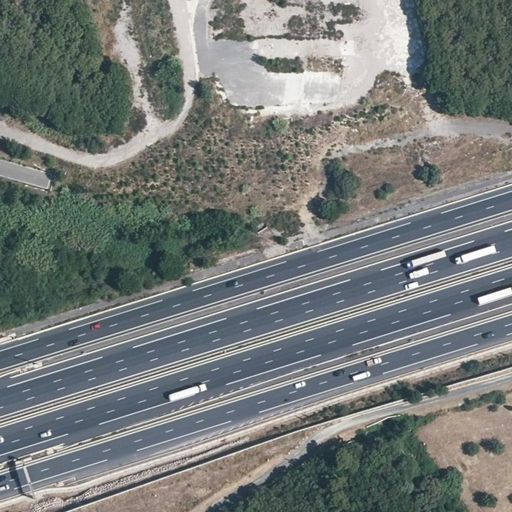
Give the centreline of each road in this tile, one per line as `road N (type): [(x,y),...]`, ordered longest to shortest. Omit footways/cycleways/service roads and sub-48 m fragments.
road 1 (motorway): [(0,441),(511,281)]
road 2 (motorway): [(0,484),(511,324)]
road 3 (motorway): [(511,243),(0,403)]
road 4 (motorway): [(368,245),(0,360)]
road 5 (residential): [(248,492),(346,420),(511,374)]
road 6 (trunk): [(511,174),(368,245)]
road 7 (motorway): [(511,200),(368,245)]
